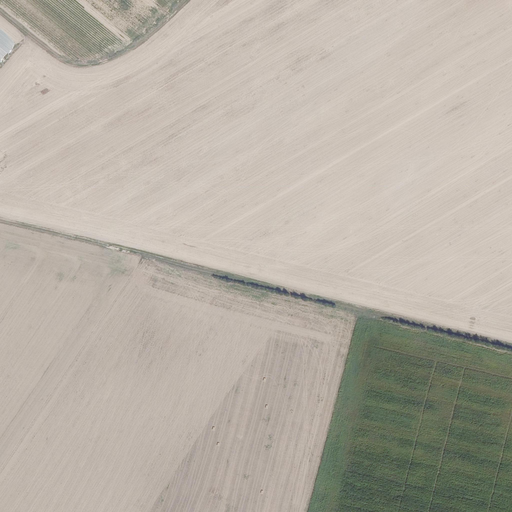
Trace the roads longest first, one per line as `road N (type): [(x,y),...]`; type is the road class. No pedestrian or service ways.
road 1 (track): [(511,347),(0,224)]
road 2 (track): [(0,85),(101,55),(178,0)]
